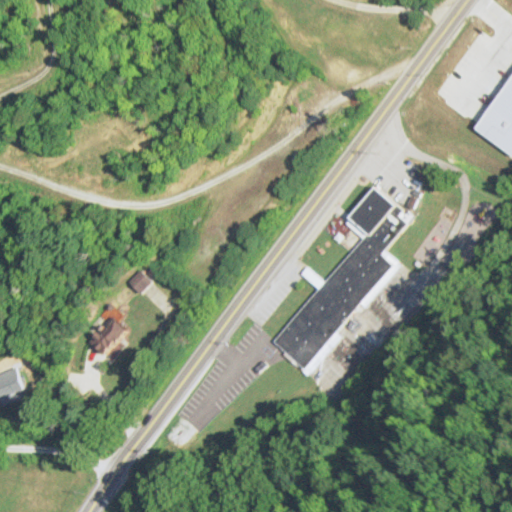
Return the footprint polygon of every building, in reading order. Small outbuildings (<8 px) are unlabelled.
[(511,152),(479,128),(483,123),(511,83),(511,152)] [(397,214),(408,223),(381,254),(395,266),(305,369),(273,340),(367,233),(348,217),(375,186),(401,208),(397,214)] [(143,268),(130,282),(142,293),(158,276),(150,268),(146,271),(143,268)] [(128,332),(114,317),(90,340),(104,355),(128,332)] [(0,374),(0,393),(6,406),(17,401),(14,395),(26,389),(16,367),(0,374)]
